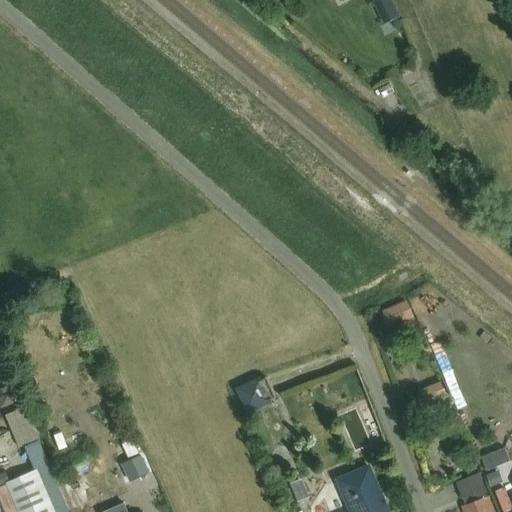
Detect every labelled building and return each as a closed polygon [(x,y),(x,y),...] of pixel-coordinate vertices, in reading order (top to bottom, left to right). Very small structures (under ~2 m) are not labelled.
[(377,0),(384,21),(401,15),(396,0),(377,0)] [(393,333),(417,322),(408,300),(383,310),(393,333)] [(270,402),(259,380),(236,390),(247,413),(270,402)] [(441,382),(419,390),(425,404),(447,396),(441,382)] [(25,407),(4,416),(18,447),(38,438),(25,407)] [(455,416),(436,423),(441,436),(460,429),(455,416)] [(63,502),(44,459),(39,448),(26,453),(34,471),(5,484),(6,486),(0,488),(0,503),(3,511),(72,511),(67,500),(63,502)] [(145,449),(128,456),(139,479),(155,472),(145,449)] [(504,449),(482,458),(487,470),(509,461),(504,449)] [(353,511),(387,511),(386,509),(387,507),(384,499),(381,498),(369,469),(340,482),(353,511)] [(5,472),(0,474),(0,484),(9,480),(5,472)] [(67,484),(75,502),(98,493),(90,474),(67,484)] [(493,511),(479,474),(459,483),(468,506),(462,509),(463,511),(493,511)] [(501,478),(489,482),(494,493),(505,488),(501,478)]
